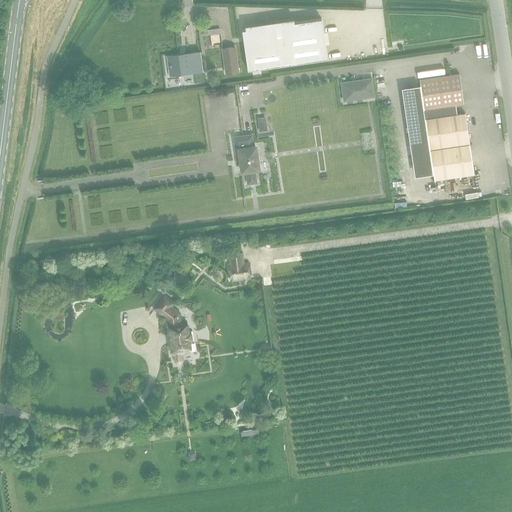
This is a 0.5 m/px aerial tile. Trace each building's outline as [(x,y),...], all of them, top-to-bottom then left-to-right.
[(245,30),(242,30),(247,70),(327,59),(321,19),(294,23),(294,19),(273,22),(273,21),(266,23),(244,26),(245,30)] [(217,36),(205,38),(208,56),(220,55),(217,36)] [(225,73),(238,72),(235,47),(222,49),(225,73)] [(184,57),(168,59),(170,75),(180,74),(180,72),(192,70),(192,73),(201,71),(198,52),(183,54),(184,57)] [(457,114),(455,105),(463,104),(459,74),(419,79),(420,87),(423,109),(432,172),(433,174),(434,180),(473,174),(465,113),(457,114)] [(341,83),(344,101),(374,96),(372,79),(341,83)] [(420,87),(403,90),(416,175),(432,172),(423,109),(420,87)] [(264,117),(256,119),(258,134),(266,133),(264,117)] [(243,136),(234,138),(237,160),(239,159),(241,172),(246,172),(248,184),(256,182),(254,171),(258,170),(255,147),(244,148),(243,136)] [(493,188),(485,189),(487,200),(495,199),(493,188)] [(252,275),(251,266),(250,266),(249,262),(245,263),(243,252),(227,254),(229,269),(227,269),(228,278),(229,278),(230,281),(251,278),(251,275),(252,275)] [(164,295),(154,308),(168,319),(169,323),(168,323),(172,354),(173,354),(174,359),(175,362),(177,363),(180,363),(182,361),(183,358),(182,353),(190,352),(189,341),(192,341),(191,331),(188,331),(187,323),(178,324),(177,314),(169,308),(174,303),(164,295)]
